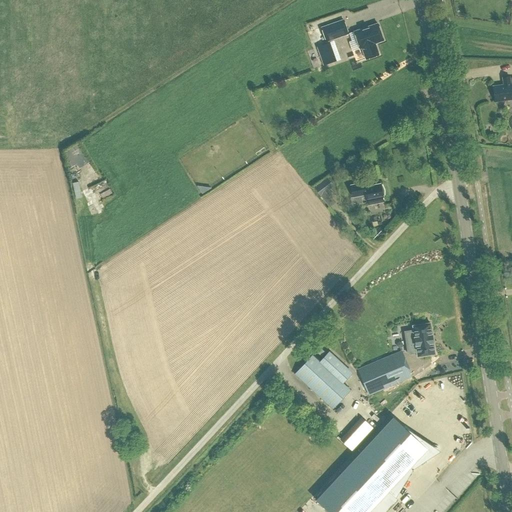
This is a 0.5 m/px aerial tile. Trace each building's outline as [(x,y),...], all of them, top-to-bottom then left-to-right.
[(321,28),(326,42),(348,34),(343,20),(321,28)] [(362,48),(366,59),(379,55),(375,43),(384,40),(378,23),(354,32),(360,49),(362,48)] [(333,61),(327,44),(317,47),(323,65),(333,61)] [(496,101),(511,98),(511,82),(511,83),(510,76),(503,77),(504,84),(494,85),(496,101)] [(83,153),(77,143),(66,150),(68,152),(64,154),(69,162),(83,153)] [(313,188),(328,208),(335,202),(326,191),(333,186),(327,178),(313,188)] [(383,195),(384,195),(384,191),(384,190),(383,186),(381,187),(381,184),(366,187),(365,183),(352,185),(354,197),(367,194),(368,201),(369,200),(369,204),(383,202),(383,198),(384,197),(383,195)] [(434,358),(429,328),(412,330),(413,335),(404,336),(407,358),(416,356),(417,361),(434,358)] [(342,383),(351,373),(329,352),(319,362),(312,355),(295,373),(333,408),(349,390),(342,383)] [(373,367),(360,373),(369,395),(382,389),(401,382),(391,359),(384,362),(387,368),(375,373),(373,367)] [(387,400),(388,405),(397,403),(396,399),(409,397),(408,391),(383,395),(384,400),(387,400)] [(392,416),(315,499),(316,500),(329,511),(369,511),(378,502),(389,491),(395,497),(396,497),(406,480),(402,477),(407,472),(411,468),(416,464),(432,454),(432,453),(423,444),(405,428),(392,416)]
